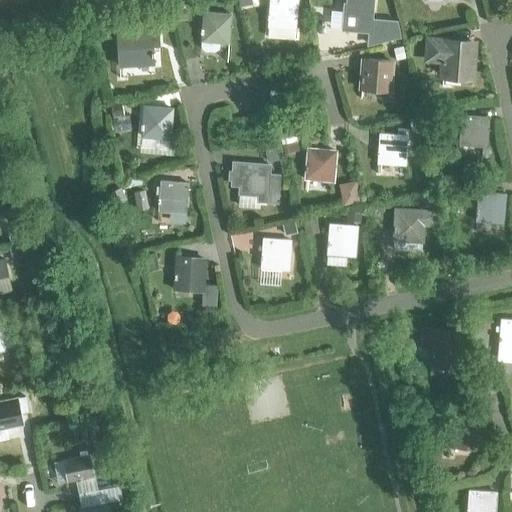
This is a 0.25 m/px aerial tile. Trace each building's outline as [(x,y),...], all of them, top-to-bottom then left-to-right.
[(268,0),(266,25),(293,27),(295,0),(268,0)] [(343,0),(342,8),(341,27),(369,29),(370,10),(370,0),(343,0)] [(220,41),(227,41),(229,12),(202,10),(199,39),(201,39),(200,48),(204,51),(214,51),(218,49),(220,46),(220,41)] [(115,27),(118,68),(153,65),(152,45),(159,45),(157,24),(115,27)] [(470,70),(472,41),(444,39),(444,40),(434,39),(433,51),(443,51),(442,68),(470,70)] [(359,86),(387,88),(389,59),(362,57),(359,86)] [(140,134),(168,137),(171,108),(143,105),(140,134)] [(485,144),(487,115),(460,113),(457,142),(482,144),(481,158),(487,158),(488,147),(484,147),(485,144)] [(376,161),(403,163),(405,134),(378,131),(376,161)] [(264,147),(267,162),(283,159),(280,144),(264,147)] [(304,176),(332,179),(334,149),(306,147),(304,176)] [(256,200),(275,201),(277,174),(267,173),(268,164),(232,161),(230,184),(238,184),(237,192),(257,194),(256,200)] [(156,208),(184,211),(187,181),(159,179),(156,208)] [(474,218),(501,221),(504,192),(477,189),(474,218)] [(449,196),(453,214),(462,212),(458,194),(449,196)] [(395,208),(393,238),(423,237),(423,221),(433,220),(433,207),(395,208)] [(326,252),(353,254),(355,224),(328,222),(326,252)] [(5,228),(8,240),(24,236),(21,224),(5,228)] [(259,266),(287,268),(289,238),(262,236),(259,266)] [(27,265),(37,263),(33,241),(8,246),(12,261),(25,258),(27,265)] [(173,285),(201,287),(203,258),(175,255),(173,285)] [(0,289),(9,288),(3,257),(0,257),(0,289)] [(0,348),(4,348),(1,333),(9,331),(4,308),(0,308),(0,348)] [(498,358),(511,358),(511,318),(501,317),(498,358)] [(432,361),(459,364),(461,334),(435,332),(435,327),(421,326),(420,342),(433,343),(432,361)] [(16,398),(0,400),(0,428),(22,424),(19,412),(27,411),(24,396),(16,398)] [(451,410),(449,440),(466,442),(466,447),(484,448),(484,443),(486,423),(478,422),(479,412),(451,410)] [(62,460),(66,481),(93,475),(88,454),(62,460)] [(99,476),(102,488),(117,484),(114,472),(99,476)] [(466,511),(494,511),(496,490),(468,488),(466,511)] [(81,507),(82,511),(109,511),(107,502),(81,507)]
